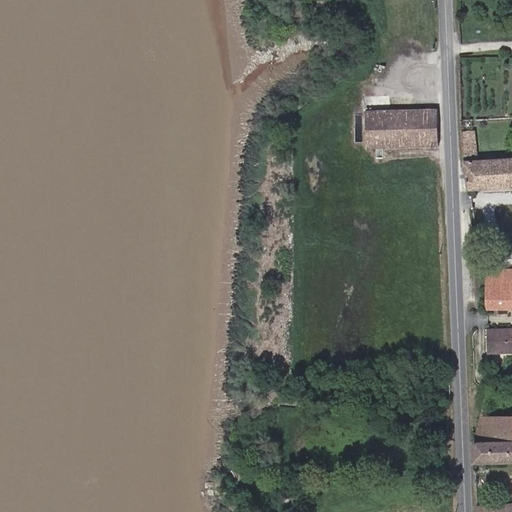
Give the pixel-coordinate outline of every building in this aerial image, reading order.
[(426,111),(366,113),(366,150),(376,150),(384,150),(437,148),(436,110),(431,110),(430,107),(427,108),(426,111)] [(476,131),(462,132),(464,163),(479,161),(476,131)] [(384,161),(384,150),(376,150),(376,161),(384,161)] [(471,196),(511,191),(511,157),(479,161),(464,163),(471,196)] [(511,270),(487,270),(487,290),(511,290),(511,270)] [(511,290),(487,290),(487,312),(507,312),(511,312),(511,290)] [(511,356),(511,331),(488,331),(488,356),(511,356)] [(473,442),(474,465),(511,463),(511,421),(478,423),(473,442)] [(298,511),(298,501),(280,501),(280,511),(298,511)]
